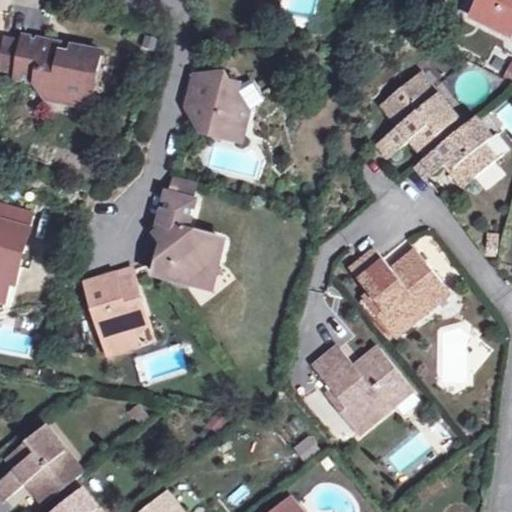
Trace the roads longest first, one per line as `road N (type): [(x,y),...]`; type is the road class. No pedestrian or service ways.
road 1 (residential): [(319,289),(333,242),(382,207),(420,204),(457,233),(511,305)]
road 2 (residential): [(107,239),(130,219),(162,138),(176,23),(162,0)]
